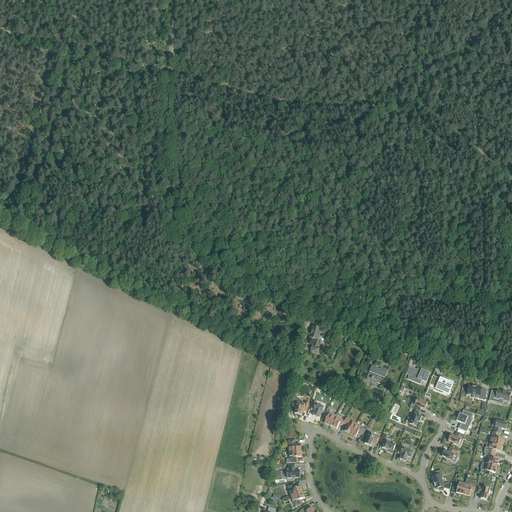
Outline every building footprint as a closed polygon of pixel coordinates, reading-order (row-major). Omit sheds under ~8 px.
[(313,326),(311,332),(320,334),(320,332),(326,334),(326,335),(332,337),(334,331),(328,329),(327,331),(313,326)] [(318,340),(320,334),(311,332),(309,338),(316,340),(314,346),(312,345),(311,352),(316,353),(318,347),(317,347),(319,340),(318,340)] [(372,366),(367,379),(371,381),(373,378),(383,382),(387,371),(381,369),(381,370),(377,369),(377,368),(372,366)] [(410,368),(407,374),(414,377),(412,381),(420,384),(422,380),(426,382),(430,373),(422,370),(421,372),(410,368)] [(453,383),(448,381),(447,383),(433,377),(433,376),(430,384),(437,386),(435,390),(448,395),(453,383)] [(469,386),(468,394),(480,396),(479,399),(485,400),(486,395),(481,394),(481,388),(469,386)] [(492,391),(489,401),(497,403),(498,399),(509,402),(511,395),(511,396),(511,392),(508,392),(506,392),(503,391),(497,390),(497,392),(494,391),(492,391)] [(425,410),(428,404),(423,402),(423,401),(417,399),(414,407),(411,405),(410,409),(413,410),(419,413),(421,409),(420,409),(420,408),(425,410)] [(307,412),(309,402),(306,401),(305,404),(297,402),(295,409),(296,409),(295,414),(301,415),(302,410),(304,410),(303,411),(307,412)] [(314,411),(314,410),(315,411),(313,416),(319,418),(321,413),(322,413),(324,408),(316,405),(317,402),(314,401),(310,410),(314,411)] [(336,417),(336,416),(330,412),(332,410),(328,408),(324,417),(327,418),(324,423),(330,426),(335,417),(336,417)] [(422,417),(418,415),(419,413),(413,410),(412,413),(413,413),(411,419),(409,424),(416,427),(418,422),(420,423),(422,417)] [(460,414),(456,421),(461,424),(459,429),(458,428),(458,429),(467,432),(469,427),(470,427),(469,426),(472,419),(471,419),(473,414),(463,410),(462,415),(460,414)] [(343,424),(345,420),(342,419),(341,420),(336,417),(335,417),(330,426),(337,429),(339,424),(342,426),(343,424)] [(356,424),(346,418),(345,420),(343,424),(346,426),(347,426),(345,431),(350,435),(356,424)] [(506,430),(508,424),(503,423),(503,422),(497,421),(494,432),(500,434),(501,434),(502,431),(501,430),(501,429),(506,430)] [(362,436),(366,429),(356,424),(350,435),(355,438),(358,432),(360,433),(359,434),(362,436)] [(455,435),(456,436),(455,437),(451,435),(448,441),(453,443),(459,446),(462,438),(465,439),(466,436),(457,432),(455,435)] [(504,440),(498,438),(498,437),(499,437),(500,434),(494,432),(493,432),(490,443),(502,446),(504,440)] [(369,433),(365,444),(371,446),(373,441),(374,442),(374,443),(377,444),(380,438),(369,433)] [(396,445),(391,443),(386,440),(388,436),(384,434),(380,444),(383,445),(382,448),(388,451),(388,449),(393,451),(396,445)] [(301,451),(301,445),(295,445),(295,444),(296,444),(296,440),(288,440),(289,452),(301,451)] [(401,443),(397,453),(400,455),(401,454),(402,454),(400,459),(406,462),(408,457),(411,458),(413,452),(403,448),(405,444),(401,443)] [(501,452),(502,446),(490,443),(488,451),(485,450),(484,453),(485,453),(494,456),(495,452),(494,452),(495,451),(501,452)] [(446,459),(452,461),(455,454),(458,455),(460,451),(450,447),(449,451),(449,453),(444,451),(442,457),(447,459),(446,459)] [(302,457),(301,451),(289,452),(290,459),(287,460),(287,463),(297,463),(297,459),(296,459),(296,458),(302,457)] [(497,467),(499,460),(493,459),(494,456),(485,453),(484,457),(488,458),(487,464),(497,467)] [(495,474),(497,467),(487,464),(486,464),(484,470),(481,470),(480,473),(489,475),(490,472),(495,474)] [(289,469),(287,469),(287,471),(287,478),(300,478),(300,475),(301,475),(301,471),(300,471),(300,470),(295,471),(294,465),(288,465),(289,469)] [(432,476),(434,482),(433,482),(435,487),(437,490),(443,492),(444,491),(443,491),(444,487),(450,488),(450,490),(452,484),(448,483),(444,484),(441,474),(433,477),(432,476)] [(463,495),(466,484),(466,483),(456,481),(454,487),(458,487),(456,493),(463,495)] [(294,484),(287,486),(291,497),(303,492),(300,487),(295,489),(295,487),(294,484)] [(474,492),(476,486),(472,485),(472,486),(466,484),(463,495),(470,496),(471,491),(474,492)] [(478,487),(476,494),(480,494),(482,494),(481,496),(480,498),(481,498),(480,499),(487,500),(488,495),(490,489),(478,487)] [(303,492),(291,497),(295,507),(302,505),(300,501),(300,502),(299,500),(305,498),(303,492)]
